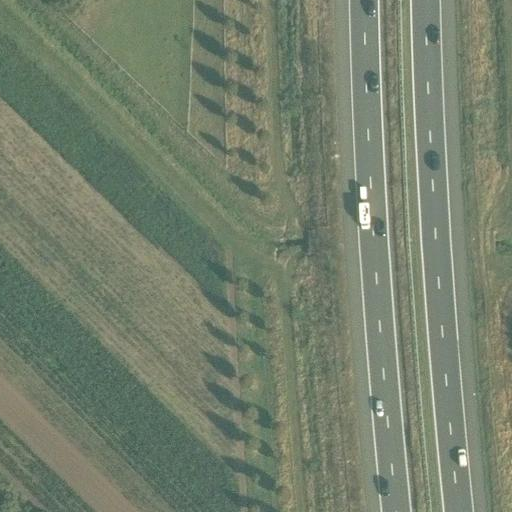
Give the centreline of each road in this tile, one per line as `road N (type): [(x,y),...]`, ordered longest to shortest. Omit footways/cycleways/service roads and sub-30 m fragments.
road 1 (motorway): [(459,511),(430,133),(429,0)]
road 2 (motorway): [(363,0),(396,511)]
